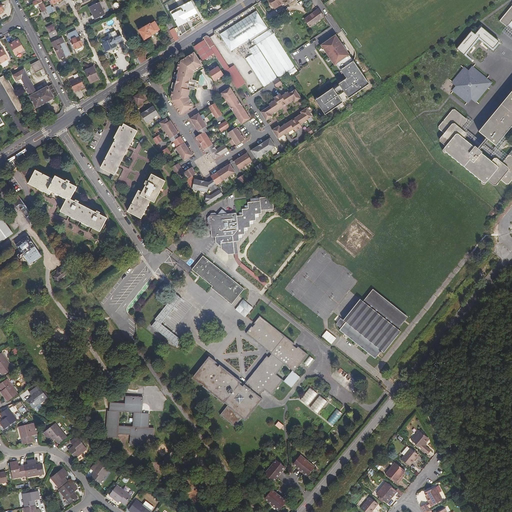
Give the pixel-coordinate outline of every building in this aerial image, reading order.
[(49,17),(40,0),(35,0),(36,2),(33,4),(34,7),(38,5),(43,15),(39,17),(41,20),(49,17)] [(272,0),(277,9),(284,5),(285,7),(291,4),(289,1),(290,0),(272,0)] [(95,2),(91,5),(91,6),(88,8),(94,20),(104,16),(98,3),(96,4),(95,2)] [(511,4),(500,20),(507,26),(510,23),(511,25),(511,4)] [(255,6),(218,29),(220,33),(258,10),(255,6)] [(320,10),(306,20),(312,28),(326,18),(320,10)] [(259,11),(223,33),(234,51),(270,28),(259,11)] [(154,22),(139,32),(144,40),(159,31),(154,22)] [(165,24),(175,43),(179,40),(178,37),(170,22),(165,24)] [(499,41),(482,27),(476,35),(471,31),(456,49),(464,55),(479,37),(493,48),(499,41)] [(115,34),(111,36),(112,39),(109,40),(108,38),(100,41),(102,45),(101,45),(105,52),(106,53),(111,51),(110,50),(116,47),(114,45),(122,41),(120,36),(117,38),(115,34)] [(232,68),(210,34),(205,37),(207,39),(215,53),(236,86),(239,89),(246,84),(247,84),(236,66),(232,68)] [(317,100),(327,114),(371,84),(338,35),(323,45),(324,46),(326,49),(332,57),(333,60),(337,65),(339,64),(343,70),(349,78),(347,79),(341,84),(342,85),(336,89),(335,88),(330,91),(327,93),(320,98),(318,99),(317,100)] [(70,42),(76,55),(85,51),(79,37),(70,40),(71,42),(70,42)] [(61,39),(56,41),(53,42),(51,43),(59,60),(61,59),(63,59),(63,58),(69,55),(65,47),(64,47),(62,44),(63,43),(61,39)] [(215,53),(207,39),(196,46),(197,48),(204,60),(215,53)] [(19,41),(16,43),(13,44),(13,43),(9,45),(16,56),(25,51),(19,41)] [(275,81),(280,78),(258,43),(252,48),(255,53),(248,57),(267,86),(275,81)] [(0,64),(9,60),(3,49),(0,50),(0,64)] [(197,52),(191,56),(199,69),(204,65),(203,62),(204,61),(203,59),(201,60),(197,52)] [(135,58),(139,65),(139,66),(146,61),(141,54),(138,56),(136,53),(133,54),(135,58)] [(107,54),(104,56),(103,56),(112,75),(121,71),(119,65),(114,67),(107,54)] [(198,71),(199,69),(191,56),(183,61),(182,63),(180,65),(178,69),(181,70),(180,73),(176,72),(175,78),(178,78),(178,83),(174,82),(173,88),(176,89),(175,92),(174,91),(173,97),(174,97),(174,102),(181,114),(194,106),(190,100),(192,99),(190,96),(191,89),(196,90),(197,87),(190,85),(191,82),(197,83),(198,80),(194,79),(195,72),(198,71)] [(43,69),(37,58),(32,61),(34,64),(30,66),(34,74),(43,69)] [(85,71),(91,83),(100,79),(94,67),(85,71)] [(220,67),(211,73),(216,81),(225,75),(220,67)] [(469,71),(464,68),(452,82),(457,86),(453,90),(467,102),(471,98),(475,101),(487,87),(483,83),(487,79),(473,67),(469,71)] [(55,97),(57,96),(52,85),(49,87),(48,86),(44,88),(42,87),(38,89),(39,91),(37,93),(24,70),(13,76),(16,82),(21,79),(23,82),(27,89),(25,90),(36,109),(55,99),(55,97)] [(5,76),(0,78),(0,82),(17,113),(23,109),(5,76)] [(280,78),(275,81),(279,87),(285,83),(281,77),(280,78)] [(70,82),(75,92),(85,88),(80,78),(70,82)] [(252,120),(232,87),(223,93),(243,125),(252,120)] [(288,102),(289,104),(295,100),(297,102),(303,97),(298,89),(291,93),(290,91),(284,95),(283,93),(276,97),(278,99),(272,103),(273,105),(263,111),(268,119),(273,116),(274,114),(283,108),(282,105),(288,102)] [(493,146),(511,123),(511,89),(476,132),(493,146)] [(141,92),(135,96),(139,103),(146,99),(141,92)] [(216,103),(215,104),(222,116),(223,115),(216,103)] [(218,118),(222,116),(215,104),(210,107),(218,118)] [(155,106),(142,114),(147,122),(160,114),(155,106)] [(303,113),(297,117),(298,119),(293,123),(292,121),(282,127),(281,125),(274,129),(280,137),(289,132),(290,133),(296,129),(297,130),(303,127),(302,125),(308,121),(309,119),(314,116),(309,108),(303,111),(303,113)] [(461,129),(463,126),(466,122),(466,118),(455,109),(452,110),(449,114),(438,125),(438,129),(444,133),(440,138),(440,142),(445,147),(442,151),(465,170),(485,186),(489,183),(494,187),(497,187),(501,181),(507,186),(509,186),(511,182),(511,156),(510,156),(505,161),(503,163),(497,159),(495,159),(492,162),(483,155),(483,153),(480,151),(479,152),(478,150),(478,149),(476,147),(474,147),(464,139),(467,136),(466,133),(461,129)] [(209,156),(212,154),(217,151),(221,156),(229,151),(225,145),(217,150),(206,132),(208,130),(207,128),(208,127),(200,114),(191,119),(199,132),(201,135),(197,137),(209,156)] [(177,139),(174,141),(178,148),(177,148),(185,161),(193,155),(181,136),(180,137),(178,134),(179,133),(172,121),(170,122),(168,118),(165,120),(177,139)] [(177,139),(165,120),(161,123),(172,142),(174,141),(177,139)] [(230,127),(226,122),(219,127),(222,132),(230,127)] [(134,131),(122,126),(119,133),(115,131),(111,139),(113,141),(100,169),(115,176),(116,176),(134,131)] [(306,130),(310,136),(315,132),(312,127),(306,130)] [(246,141),(237,128),(229,133),(237,146),(246,141)] [(154,138),(158,144),(163,141),(160,135),(154,138)] [(253,149),(258,157),(277,145),(272,137),(253,149)] [(168,148),(162,151),(166,157),(171,153),(168,148)] [(252,162),(247,155),(236,161),(241,169),(252,162)] [(180,163),(173,167),(179,176),(186,172),(180,163)] [(193,167),(186,172),(190,178),(188,180),(194,189),(209,192),(209,188),(217,183),(218,184),(236,173),(231,165),(213,176),(214,180),(211,182),(195,179),(194,176),(197,173),(193,167)] [(29,166),(22,170),(26,175),(32,172),(29,166)] [(119,180),(125,182),(131,170),(125,167),(119,180)] [(35,171),(27,183),(26,184),(49,197),(49,195),(51,193),(65,202),(61,211),(60,212),(98,233),(99,232),(105,220),(99,216),(99,214),(96,212),(95,214),(78,204),(78,203),(76,201),(74,203),(69,200),(76,189),(69,184),(69,183),(67,181),(65,183),(55,177),(52,181),(35,171)] [(239,178),(242,184),(248,180),(245,175),(239,178)] [(152,203),(155,204),(166,182),(153,176),(149,183),(147,183),(145,185),(147,187),(143,194),(141,193),(130,214),(143,221),(152,203)] [(206,202),(209,205),(224,195),(221,190),(212,195),(208,194),(206,202)] [(37,221),(21,198),(14,203),(19,209),(20,207),(28,217),(27,218),(32,224),(37,221)] [(237,253),(237,251),(238,251),(239,250),(238,241),(241,241),(241,237),(244,237),(244,234),(247,234),(247,231),(250,230),(250,228),(252,228),(252,224),(256,223),(255,220),(258,220),(258,217),(261,217),(261,214),(264,213),(264,211),(276,210),(276,203),(270,198),(254,199),(254,202),(251,202),(250,206),(248,206),(248,208),(245,208),(245,212),(242,212),(242,215),(239,214),(239,213),(231,213),(224,209),(220,214),(212,215),(213,223),(211,225),(213,227),(214,236),(217,236),(218,241),(223,245),(223,248),(231,254),(237,253)] [(0,239),(3,243),(16,233),(3,218),(1,219),(0,216),(0,239)] [(27,236),(26,237),(16,244),(30,264),(34,261),(42,255),(27,236)] [(219,279),(239,296),(244,289),(204,256),(192,270),(212,286),(219,279)] [(67,267),(54,276),(60,285),(72,276),(67,267)] [(219,279),(212,286),(234,302),(239,296),(219,279)] [(234,302),(212,286),(212,287),(232,304),(234,302)] [(179,345),(184,338),(163,325),(177,303),(171,298),(152,328),(179,345)] [(236,309),(246,317),(254,308),(244,300),(236,309)] [(385,353),(401,333),(362,302),(339,330),(376,359),(383,350),(385,353)] [(200,382),(201,382),(203,384),(203,385),(227,404),(220,413),(234,425),(241,416),(245,419),(262,397),(259,394),(264,388),(271,393),(283,379),(277,374),(285,363),(294,370),(308,353),(298,345),(297,347),(294,344),(295,342),(261,316),(247,332),(272,352),(269,356),(267,356),(243,385),(240,383),(241,380),(221,364),(220,366),(216,363),(217,362),(217,361),(209,355),(193,377),(200,382)] [(331,345),(336,339),(326,330),(321,337),(331,345)] [(13,368),(3,353),(0,355),(0,370),(3,375),(13,368)] [(310,355),(304,363),(309,367),(315,359),(310,355)] [(292,387),(301,377),(294,370),(284,381),(292,387)] [(18,394),(9,380),(0,385),(0,386),(2,390),(3,389),(4,391),(2,392),(8,401),(18,394)] [(48,399),(39,387),(30,393),(34,399),(32,400),(31,399),(28,401),(34,408),(48,399)] [(161,395),(161,391),(156,392),(156,387),(152,387),(152,396),(161,395)] [(301,399),(309,406),(319,393),(311,387),(301,399)] [(320,395),(311,408),(319,414),(328,401),(320,395)] [(155,410),(163,411),(164,397),(159,397),(150,396),(149,404),(156,405),(157,401),(160,401),(159,407),(155,406),(155,410)] [(106,437),(117,438),(118,434),(131,435),(130,443),(130,445),(147,446),(148,438),(153,438),(154,429),(148,429),(149,417),(142,416),(143,398),(126,398),(126,404),(111,403),(110,409),(112,409),(112,413),(108,413),(106,437)] [(17,420),(10,409),(1,415),(3,417),(5,417),(6,419),(1,423),(5,428),(17,420)] [(328,421),(333,425),(343,413),(337,409),(328,421)] [(279,421),(276,425),(281,430),(284,425),(279,421)] [(67,438),(57,424),(44,434),(50,442),(56,439),(57,440),(56,442),(58,444),(67,438)] [(36,435),(34,425),(20,428),(24,444),(33,442),(32,439),(31,438),(30,436),(36,435)] [(422,435),(415,444),(431,458),(434,455),(429,450),(432,446),(431,444),(432,443),(422,435)] [(87,451),(78,439),(72,444),(76,449),(74,450),(72,450),(70,451),(76,459),(87,451)] [(422,460),(413,453),(404,464),(411,470),(415,465),(417,466),(422,460)] [(300,454),(293,462),(306,474),(313,466),(300,454)] [(276,458),(264,472),(272,479),(284,465),(276,458)] [(109,470),(98,462),(92,470),(97,474),(95,476),(94,476),(92,478),(100,484),(109,470)] [(28,477),(25,467),(21,467),(21,469),(19,470),(18,463),(11,464),(14,479),(28,477)] [(29,466),(25,467),(28,477),(28,478),(45,475),(43,466),(39,466),(39,468),(37,468),(36,463),(29,464),(29,466)] [(408,476),(397,467),(388,477),(399,486),(408,476)] [(52,479),(60,491),(68,484),(64,480),(68,476),(64,471),(52,479)] [(71,487),(68,484),(60,491),(59,491),(69,505),(77,499),(73,496),(77,491),(73,486),(71,487)] [(407,498),(401,493),(400,494),(390,486),(380,498),(391,506),(398,498),(403,502),(407,498)] [(132,499),(118,488),(110,498),(119,505),(121,503),(123,504),(122,505),(125,507),(132,499)] [(271,488),(264,496),(278,508),(285,500),(271,488)] [(439,492),(428,497),(434,510),(446,504),(439,492)] [(23,496),(25,510),(35,508),(33,502),(39,501),(38,494),(23,496)] [(372,501),(364,511),(365,511),(376,511),(380,508),(372,501)]
